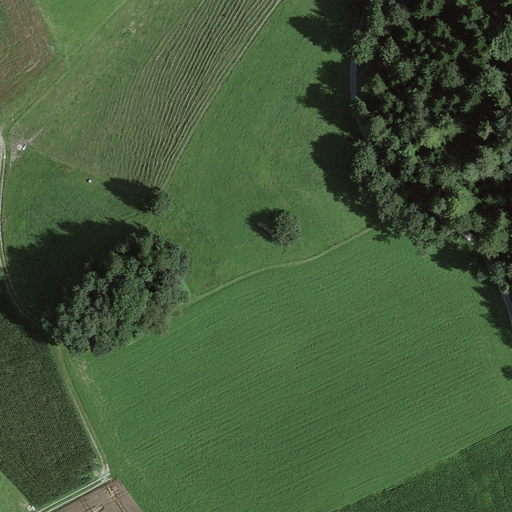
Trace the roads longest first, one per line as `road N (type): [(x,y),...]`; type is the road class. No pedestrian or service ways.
road 1 (track): [(511,323),(484,253),(403,187),(367,137)]
road 2 (track): [(58,347),(105,476),(43,511)]
road 3 (track): [(352,77),(402,24),(469,8),(511,16)]
road 4 (track): [(367,137),(352,77),(368,0)]
